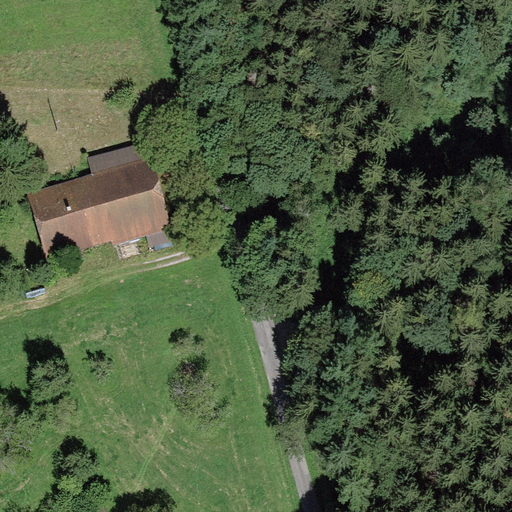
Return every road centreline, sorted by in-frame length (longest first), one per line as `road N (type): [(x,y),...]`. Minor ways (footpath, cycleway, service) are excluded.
road 1 (unclassified): [(309,511),(174,0)]
road 2 (track): [(263,337),(511,278)]
